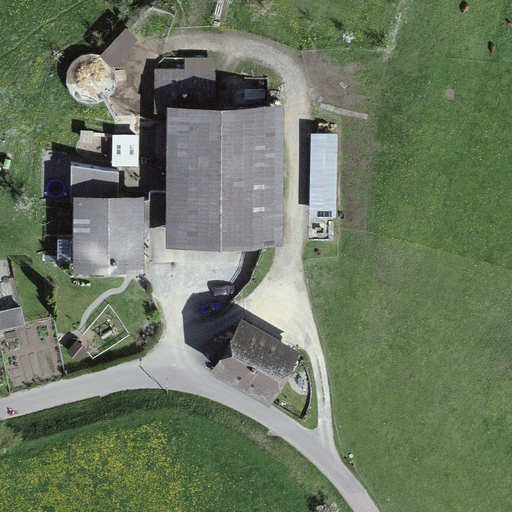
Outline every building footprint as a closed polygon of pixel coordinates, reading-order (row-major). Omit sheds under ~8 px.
[(185,158),(185,237),(267,238),(268,107),(212,107),(212,71),(157,70),(156,108),(171,108),(171,158),(185,158)] [(337,135),(312,134),(309,217),(334,218),(337,135)] [(116,136),(115,165),(139,166),(140,137),(116,136)] [(149,198),(118,197),(118,169),(70,161),(70,199),(79,199),(79,235),(59,235),(58,261),(137,262),(138,218),(170,218),(170,190),(149,190),(149,198)] [(0,310),(0,326),(23,322),(20,306),(0,310)] [(247,320),(222,363),(267,389),(292,346),(247,320)]
